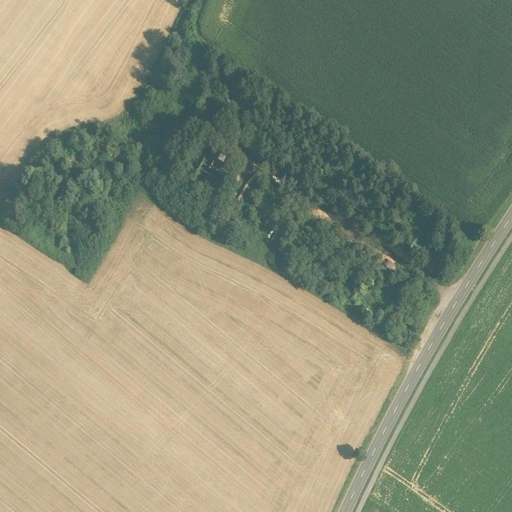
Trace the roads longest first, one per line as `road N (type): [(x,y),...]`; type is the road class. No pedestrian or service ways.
road 1 (tertiary): [(511,213),(424,352),(344,511)]
road 2 (track): [(459,294),(250,161)]
